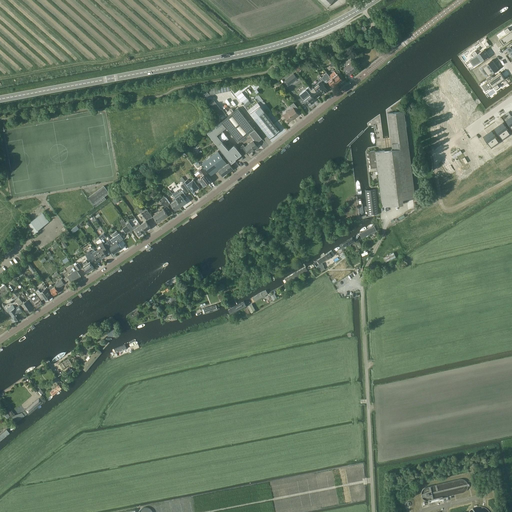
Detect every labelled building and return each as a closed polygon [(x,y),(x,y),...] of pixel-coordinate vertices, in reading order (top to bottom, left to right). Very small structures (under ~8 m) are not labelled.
[(507,33),(499,39),(501,42),(503,44),(510,39),(511,38),(511,29),(510,31),(508,27),(504,30),(507,33)] [(473,57),(470,60),(474,65),(477,63),(488,55),(484,49),(477,54),(475,51),(472,53),(474,57),(473,57)] [(486,64),(481,67),(485,72),(484,73),(485,75),(486,76),(494,70),(496,69),(494,66),(495,65),(492,60),(486,64)] [(349,75),(356,70),(351,63),(343,68),(349,75)] [(329,76),(326,72),(323,75),(323,76),(321,77),(324,81),(327,79),(333,87),(337,84),(332,78),(331,79),(329,77),(329,76)] [(493,77),(485,83),(489,89),(493,86),(495,89),(499,87),(497,83),(504,78),(502,74),(501,74),(500,72),(493,77)] [(293,73),(285,80),(289,85),(297,78),(293,73)] [(332,73),(329,76),(329,77),(331,79),(332,78),(337,84),(342,80),(337,73),(334,75),(332,73)] [(296,86),(299,92),(304,89),(301,83),(296,86)] [(313,86),(311,89),(315,95),(318,93),(321,96),(327,90),(321,83),(314,88),(313,86)] [(210,93),(229,90),(228,89),(224,89),(225,90),(223,90),(222,88),(227,87),(226,85),(209,88),(210,93)] [(313,97),(315,95),(311,89),(308,91),(309,92),(302,98),(308,106),(315,100),(313,97)] [(242,91),(237,95),(245,107),(251,102),(242,91)] [(218,115),(223,111),(214,99),(209,103),(218,115)] [(295,109),(297,107),(293,102),(290,105),(293,107),(283,115),(289,122),(298,114),(295,109)] [(260,107),(251,114),(269,138),(279,131),(260,107)] [(229,151),(223,143),(217,135),(226,128),(237,143),(249,134),(254,130),(238,108),(208,132),(219,146),(225,154),(226,154),(233,162),(242,155),(235,146),(229,151)] [(392,148),(408,146),(404,111),(388,113),(392,148)] [(500,125),(495,128),(499,134),(502,139),(507,135),(507,136),(509,135),(511,134),(505,126),(504,124),(501,126),(500,125)] [(256,143),(262,139),(254,130),(249,134),(256,143)] [(489,133),(483,136),(487,142),(491,147),(495,143),(496,144),(498,143),(499,142),(494,134),(492,132),(490,134),(489,133)] [(250,153),(258,147),(253,141),(245,147),(243,144),(240,146),(245,153),(248,151),(250,153)] [(409,147),(376,151),(378,166),(378,170),(382,206),(403,203),(403,198),(415,197),(409,147)] [(376,150),(369,151),(371,167),(369,167),(369,171),(378,170),(378,166),(376,151),(376,150)] [(211,175),(219,169),(218,170),(222,176),(233,168),(229,162),(227,163),(218,151),(202,163),(211,175)] [(203,186),(209,182),(205,176),(207,175),(202,167),(198,171),(202,176),(198,179),(203,186)] [(189,186),(193,192),(194,191),(196,190),(197,190),(198,189),(197,188),(199,187),(193,180),(190,182),(188,180),(183,183),(186,187),(189,186)] [(186,193),(188,191),(183,183),(180,185),(186,193)] [(88,197),(95,206),(105,199),(104,196),(109,192),(104,186),(88,197)] [(369,215),(379,213),(376,189),(366,190),(369,215)] [(177,196),(175,197),(181,206),(187,202),(182,196),(179,198),(177,196)] [(181,206),(175,197),(172,199),(174,201),(171,203),(175,210),(181,206)] [(163,208),(158,212),(163,219),(168,215),(163,208)] [(42,212),(31,221),(32,222),(27,225),(33,234),(37,232),(36,231),(49,221),(42,212)] [(158,222),(163,219),(158,212),(153,215),(158,222)] [(134,229),(129,222),(128,220),(125,222),(126,223),(131,231),(134,229)] [(146,221),(141,225),(145,231),(150,228),(146,221)] [(145,231),(139,223),(134,226),(140,235),(145,231)] [(376,231),(374,226),(359,234),(362,238),(376,231)] [(119,233),(110,239),(117,251),(122,248),(118,242),(123,238),(119,233)] [(354,242),(352,237),(343,243),(345,247),(354,242)] [(110,239),(104,243),(108,249),(110,248),(114,253),(117,251),(110,239)] [(99,246),(94,249),(101,259),(107,255),(104,252),(107,250),(102,242),(98,245),(99,246)] [(96,262),(101,259),(94,249),(91,251),(90,250),(86,253),(91,261),(94,259),(96,262)] [(334,254),(331,250),(314,261),(317,265),(334,254)] [(395,257),(393,253),(384,257),(386,261),(395,257)] [(83,262),(84,265),(83,266),(87,272),(94,268),(89,261),(87,263),(86,260),(83,262)] [(374,265),(367,270),(370,274),(377,269),(374,265)] [(307,271),(305,266),(285,278),(287,283),(307,271)] [(72,283),(80,277),(76,270),(75,271),(74,268),(72,270),(70,271),(71,273),(64,279),(66,281),(69,279),(72,283)] [(56,285),(53,287),(52,285),(48,287),(50,290),(54,295),(58,292),(56,289),(58,288),(64,284),(61,279),(55,284),(56,285)] [(0,294),(1,296),(8,292),(5,285),(0,287),(0,294)] [(46,300),(52,296),(44,285),(36,291),(42,300),(44,298),(46,300)] [(268,294),(265,289),(252,296),(255,301),(268,294)] [(28,294),(25,296),(32,306),(35,305),(37,307),(42,303),(36,294),(33,295),(30,296),(28,294)] [(166,297),(166,305),(175,305),(176,298),(166,297)] [(27,312),(33,308),(27,300),(22,304),(27,312)] [(244,307),(242,302),(232,307),(234,311),(244,307)] [(218,311),(216,304),(203,307),(205,314),(218,311)] [(252,304),(247,306),(251,313),(256,310),(252,304)] [(19,314),(23,311),(19,305),(15,308),(13,305),(7,309),(15,321),(21,317),(19,314)] [(159,319),(142,324),(144,329),(161,324),(159,319)] [(127,348),(125,343),(114,347),(116,352),(127,348)] [(97,346),(81,364),(85,368),(101,351),(97,346)] [(68,358),(60,364),(63,369),(71,363),(68,358)] [(59,385),(50,392),(53,395),(61,388),(59,385)] [(39,398),(25,410),(28,413),(42,402),(39,398)] [(13,418),(16,416),(7,403),(4,406),(13,418)] [(0,441),(10,433),(6,429),(0,433),(0,441)]
